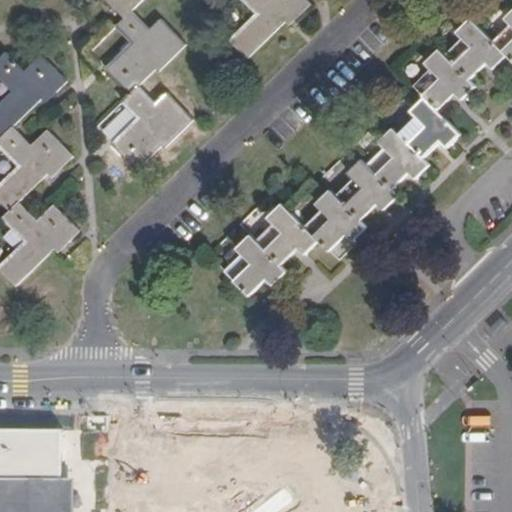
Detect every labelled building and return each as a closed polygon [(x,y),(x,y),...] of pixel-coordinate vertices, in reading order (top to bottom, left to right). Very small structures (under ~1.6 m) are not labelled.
[(106,0),(125,19),(133,11),(144,0),(106,0)] [(242,0),(256,15),(231,41),(249,60),(298,12),(302,15),(311,5),(306,0),(242,0)] [(132,94),(140,86),(156,70),(159,73),(186,45),(161,20),(151,29),(133,11),(125,19),(117,27),(137,51),(126,61),(120,56),(108,67),(132,94)] [(244,255),(227,270),(251,296),(268,279),(274,286),(287,272),(282,266),(298,249),(305,255),(319,241),(330,251),(347,235),(354,241),(367,228),(362,221),(379,204),(386,210),(399,197),(393,191),(410,173),(416,180),(430,166),(424,158),(442,143),(447,149),(461,135),(439,111),(456,94),(462,101),(476,87),(471,80),(487,64),(494,70),(508,56),(511,60),(511,13),(507,19),(511,25),(511,26),(494,41),(471,19),(458,32),(463,39),(446,55),(440,49),(426,63),(432,71),(416,84),(427,97),(411,112),(417,118),(400,134),(395,128),(381,142),(386,149),(369,165),(363,159),(350,173),(355,179),(337,197),(331,191),(318,205),(323,211),(307,226),(283,204),(270,219),(275,224),(257,240),(251,235),(238,249),(244,255)] [(0,104),(0,131),(5,137),(16,127),(53,91),(57,94),(68,82),(42,54),(26,70),(7,53),(0,59),(0,78),(13,92),(0,104)] [(157,104),(140,86),(132,94),(123,103),(144,126),(134,135),(127,130),(115,144),(138,169),(163,145),(167,148),(194,121),(168,94),(157,104)] [(16,127),(5,137),(0,142),(0,146),(19,167),(0,184),(0,200),(12,212),(22,202),(59,166),(62,169),(74,156),(49,130),(32,145),(16,127)] [(22,202),(12,212),(4,219),(25,242),(0,266),(0,268),(17,287),(67,239),(70,242),(80,231),(55,206),(39,220),(22,202)] [(0,476),(62,478),(64,429),(0,428),(0,476)] [(281,442),(187,443),(188,506),(222,506),(221,480),(281,480),(281,442)] [(0,511),(74,511),(75,478),(62,478),(0,476),(0,511)]
